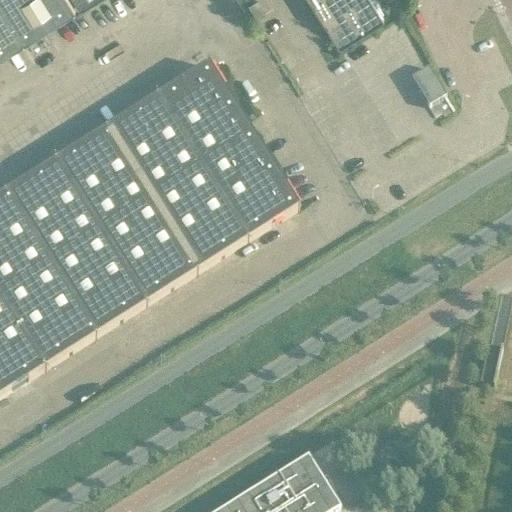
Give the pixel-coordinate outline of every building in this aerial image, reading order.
[(70,0),(0,0),(0,53),(74,7),(70,0)] [(74,0),(80,8),(92,0),(74,0)] [(382,11),(375,0),(313,0),(338,39),(382,11)] [(0,401),(197,277),(299,212),(208,69),(0,200),(0,401)] [(428,72),(411,83),(429,112),(446,101),(428,72)] [(488,352),(480,387),(486,389),(492,390),(492,392),(494,392),(502,353),(500,353),(500,355),(497,354),(488,352)] [(337,511),(308,463),(230,511),(337,511)]
